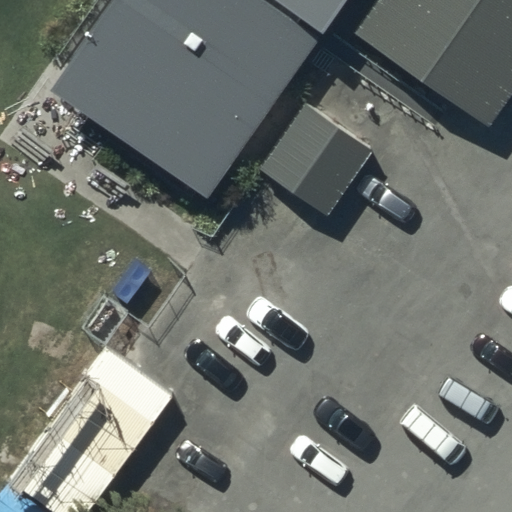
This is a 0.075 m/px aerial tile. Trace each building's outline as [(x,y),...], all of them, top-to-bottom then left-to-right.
[(350,0),(110,0),(41,98),(202,211),(334,24),(350,0)] [(511,104),(511,0),(375,0),(348,39),(488,138),(511,104)] [(511,174),(511,109),(458,185),(489,207),(511,174)] [(364,149),(305,110),(263,174),(323,213),(364,149)] [(0,380),(19,394),(48,352),(0,319),(0,380)] [(0,421),(19,394),(0,380),(0,421)]
